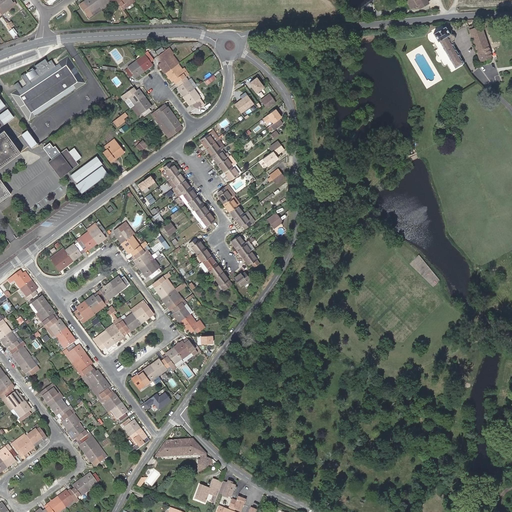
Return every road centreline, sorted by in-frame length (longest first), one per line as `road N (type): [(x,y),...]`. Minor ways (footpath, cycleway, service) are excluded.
road 1 (residential): [(178,413),(290,254),(289,102),(242,50)]
road 2 (tertiary): [(240,37),(511,17)]
road 3 (residential): [(25,257),(173,146)]
road 4 (tertiary): [(44,40),(187,32),(218,38)]
road 5 (residential): [(178,413),(248,478),(315,511)]
road 6 (residential): [(230,262),(212,239),(227,224),(173,146)]
